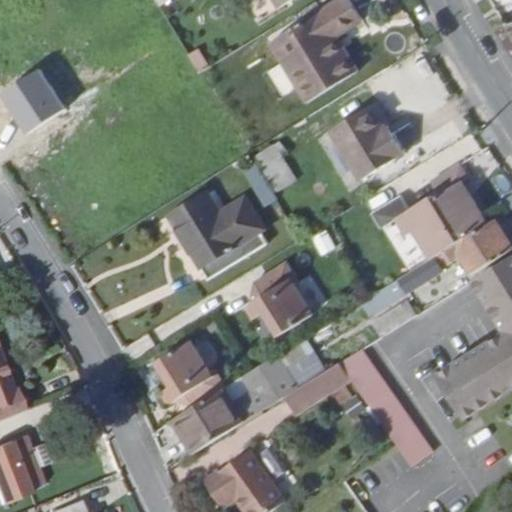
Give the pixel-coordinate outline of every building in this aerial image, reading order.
[(260,0),(271,18),(301,0),(260,0)] [(348,5),(269,52),(305,111),(357,80),(336,45),(363,29),(348,5)] [(198,48),(187,53),(196,72),(207,66),(198,48)] [(359,113),(325,133),(355,184),(397,159),(383,136),(376,142),(359,113)] [(269,150),(251,161),(273,198),(291,186),(269,150)] [(264,193),(252,173),(243,178),(255,199),(264,193)] [(467,187),(459,174),(431,191),(438,204),(433,207),(459,250),(494,228),(490,221),(482,226),(471,207),(466,210),(456,194),(467,187)] [(264,193),(255,199),(266,218),(276,212),(264,193)] [(459,250),(433,207),(432,205),(409,219),(401,206),(373,222),(381,236),(396,227),(406,244),(414,240),(430,267),(459,250)] [(194,249),(185,253),(201,280),(255,249),(247,234),(229,243),(209,208),(179,226),(194,249)] [(511,256),(511,252),(497,227),(494,228),(459,250),(430,267),(379,299),(389,316),(446,281),(444,275),(463,263),(473,280),(511,256)] [(319,256),(335,249),(326,230),(310,237),(319,256)] [(511,263),(471,288),(503,340),(436,382),(463,426),(511,395),(511,263)] [(260,308),(241,319),(247,331),(261,323),(273,344),(307,324),(291,296),(294,293),(283,272),(251,291),(260,308)] [(133,327),(141,341),(166,326),(159,312),(133,327)] [(234,381),(253,412),(324,370),(306,339),(234,381)] [(190,414),(223,394),(212,376),(206,379),(188,348),(153,368),(167,395),(155,401),(161,413),(183,401),(190,414)] [(432,456),(359,355),(337,369),(349,386),(396,450),(411,471),(432,456)] [(337,369),(279,403),(290,421),(349,386),(337,369)] [(7,399),(0,380),(0,423),(24,414),(18,395),(7,399)] [(169,426),(187,459),(242,426),(223,394),(190,414),(169,426)] [(22,440),(0,449),(0,469),(14,464),(26,493),(42,487),(22,440)] [(245,457),(202,486),(220,511),(233,502),(239,511),(274,511),(281,507),(245,457)]
